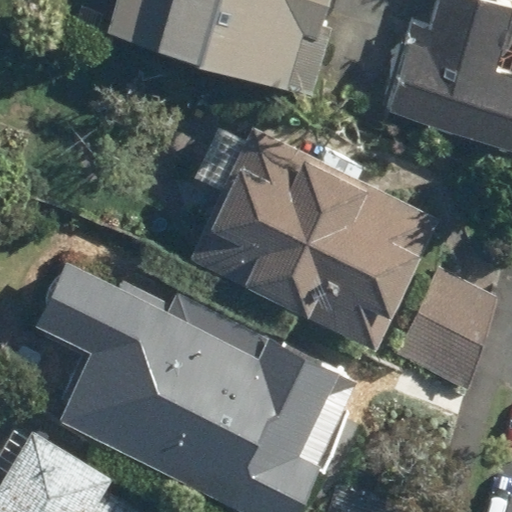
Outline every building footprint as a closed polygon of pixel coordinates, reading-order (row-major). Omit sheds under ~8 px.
[(111,0),(103,25),(301,85),(323,13),(315,11),(317,0),(111,0)] [(410,16),(381,100),(508,143),(511,131),(511,65),(494,59),(511,5),(511,0),(430,0),(423,21),(410,16)] [(216,183),(184,253),(367,338),(430,203),(248,119),(241,135),(216,123),(194,172),(216,183)] [(83,343),(52,406),(265,511),(286,511),(357,370),(173,279),(165,295),(121,273),(118,280),(60,251),(28,316),(83,343)] [(0,511),(157,511),(100,477),(107,466),(26,417),(0,458),(0,511)]
